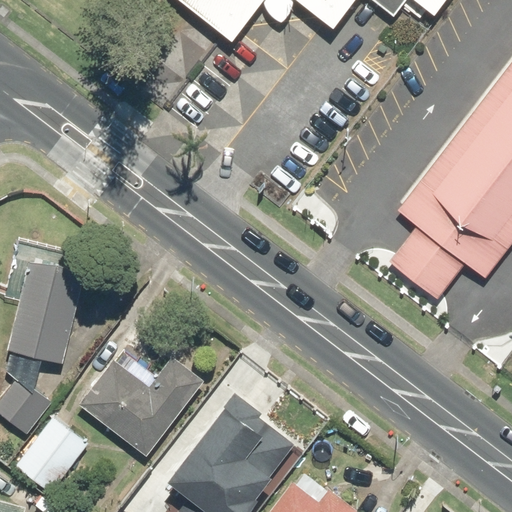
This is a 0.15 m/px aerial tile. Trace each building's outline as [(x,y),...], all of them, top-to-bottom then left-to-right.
[(182,0),(227,34),(253,0),(295,0),(324,22),(340,0),(418,0),(433,11),(440,0),(182,0)] [(511,35),(381,210),(476,282),(511,234),(511,35)] [(87,270),(32,257),(11,346),(66,359),(87,270)] [(116,355),(81,400),(148,451),(206,376),(174,352),(151,382),(116,355)] [(53,395),(15,367),(0,389),(0,407),(29,428),(53,395)] [(165,511),(242,511),(306,435),(243,384),(173,469),(190,482),(165,511)] [(92,437),(53,410),(17,462),(56,490),(92,437)] [(294,477),(267,511),(353,511),(359,505),(330,484),(320,496),(294,477)] [(0,511),(24,511),(27,502),(0,495),(0,511)]
